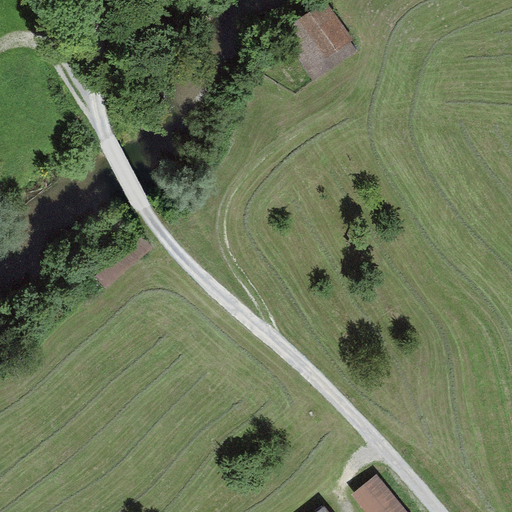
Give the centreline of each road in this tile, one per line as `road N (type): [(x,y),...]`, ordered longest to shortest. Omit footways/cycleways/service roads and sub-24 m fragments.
road 1 (track): [(443,511),(149,217),(107,139)]
road 2 (track): [(335,108),(277,144),(229,194),(224,248),(273,325),(268,339)]
road 3 (track): [(0,49),(39,44),(55,57),(107,139)]
road 4 (track): [(108,0),(95,72),(107,139)]
